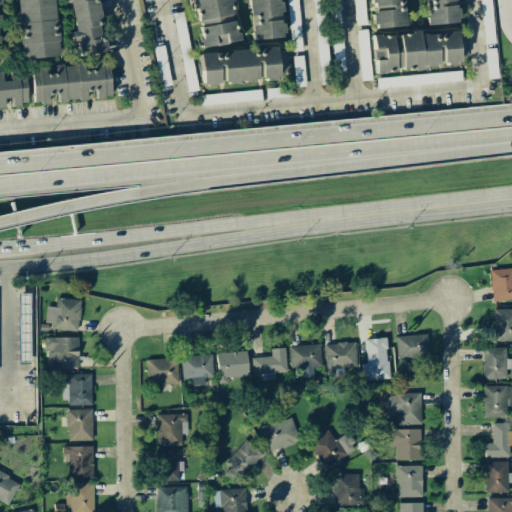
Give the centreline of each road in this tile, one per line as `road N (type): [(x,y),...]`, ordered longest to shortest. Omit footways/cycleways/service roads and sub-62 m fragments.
road 1 (motorway): [(511,109),(0,162)]
road 2 (motorway): [(0,185),(385,147)]
road 3 (residential): [(387,305),(149,325),(125,342),(124,419)]
road 4 (secondary): [(0,268),(85,262),(325,221)]
road 5 (secondary): [(325,221),(293,217),(0,249)]
road 6 (residential): [(387,305),(427,302),(451,315),(456,511)]
road 7 (motorway): [(0,224),(202,184)]
road 8 (secondary): [(325,221),(511,198)]
road 9 (motorway): [(202,184),(385,147)]
road 10 (motorway): [(385,147),(511,134)]
